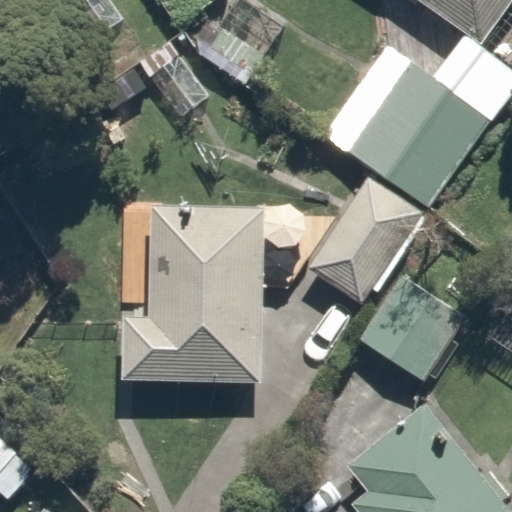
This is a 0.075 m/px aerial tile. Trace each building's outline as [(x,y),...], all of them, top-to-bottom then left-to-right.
[(410,0),(448,26),(419,68),(407,60),(343,151),(422,206),(511,76),(511,19),(486,2),(487,0),(410,0)] [(245,379),(252,198),(143,194),(139,315),(113,314),(111,374),(245,379)] [(425,386),(467,322),(392,273),(350,337),(425,386)] [(503,511),(485,461),(401,389),(334,468),(354,485),(336,505),(345,511),(503,511)] [(0,494),(35,456),(0,424),(0,494)] [(55,511),(39,499),(28,511),(55,511)]
